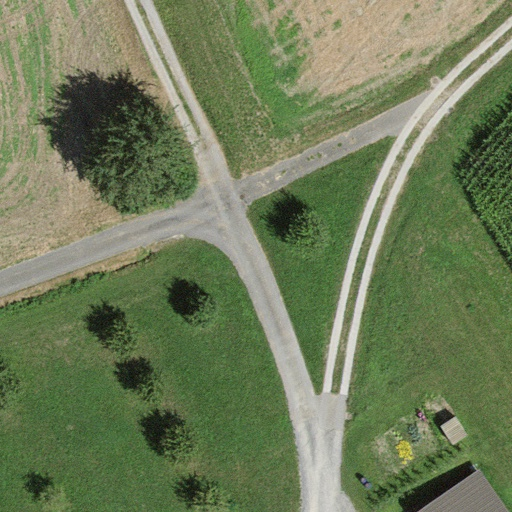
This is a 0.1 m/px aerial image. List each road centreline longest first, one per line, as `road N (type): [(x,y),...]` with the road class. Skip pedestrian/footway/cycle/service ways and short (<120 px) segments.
road 1 (track): [(0,284),(220,203),(425,108),(511,35)]
road 2 (track): [(308,511),(308,465),(269,308),(142,0)]
